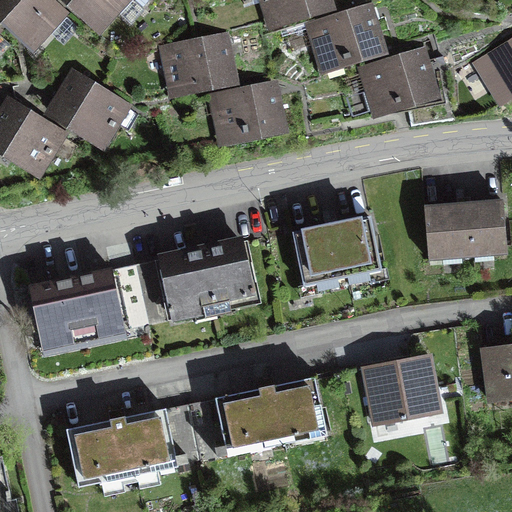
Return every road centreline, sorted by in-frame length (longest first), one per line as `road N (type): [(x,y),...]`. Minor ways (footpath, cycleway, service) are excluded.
road 1 (residential): [(511,137),(383,149),(0,231)]
road 2 (residential): [(24,404),(511,302)]
